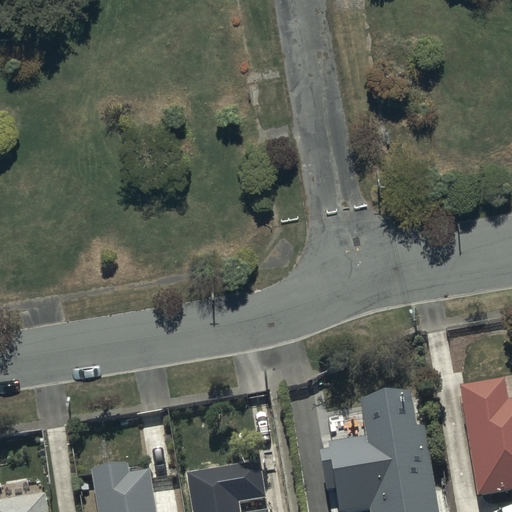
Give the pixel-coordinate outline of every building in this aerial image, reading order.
[(511,488),(511,398),(509,398),(506,378),(459,385),(476,494),(511,488)] [(420,436),(414,402),(363,410),(369,445),(322,453),(332,511),(439,511),(427,435),(420,436)] [(155,511),(148,470),(129,473),(128,462),(90,468),(97,511),(155,511)] [(260,462),(186,474),(191,511),(268,511),(268,510),(252,511),(240,511),(239,504),(266,499),(260,462)] [(49,511),(46,493),(0,500),(0,511),(49,511)]
